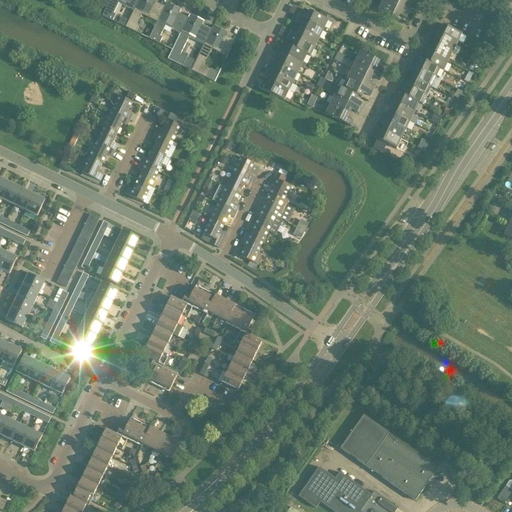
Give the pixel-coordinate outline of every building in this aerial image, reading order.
[(139,0),(110,0),(102,16),(113,21),(116,15),(113,14),(119,3),(134,11),(139,0)] [(142,15),(157,22),(165,7),(156,3),(157,0),(139,0),(134,11),(126,28),(136,33),(139,26),(137,26),(142,15)] [(408,14),(379,0),(379,2),(381,3),(378,11),(397,20),(399,15),(405,18),(406,18),(407,14),(408,14)] [(379,0),(408,14),(410,9),(404,6),(406,2),(402,0),(379,0)] [(165,27),(180,34),(188,19),(179,14),(181,10),(167,3),(165,7),(157,22),(149,39),(159,44),(162,38),(160,37),(165,27)] [(325,19),(328,14),(321,10),(318,16),(325,19)] [(298,18),(326,31),(327,29),(324,28),(328,20),(325,19),(318,16),(309,11),(307,16),(300,13),(298,18)] [(189,38),(204,46),(212,30),(202,26),(204,22),(190,15),(188,19),(180,34),(168,60),(182,67),(186,59),(180,56),(189,38)] [(300,30),(319,39),(322,32),(325,33),(326,31),(298,18),(296,22),(302,25),(300,30)] [(432,31),(459,45),(460,43),(458,42),(461,34),(442,25),(440,30),(434,27),(432,31)] [(212,50),(227,57),(235,42),(226,37),(227,33),(213,26),(212,30),(204,46),(191,71),(205,78),(210,70),(204,67),(212,50)] [(290,36),(317,49),(318,47),(315,46),(319,39),(300,30),(298,34),(292,31),(290,36)] [(433,43),(452,53),(455,46),(458,47),(459,45),(432,31),(429,36),(435,39),(433,43)] [(291,47),(291,48),(306,55),(310,57),(313,50),(316,51),(317,49),(290,36),(288,40),(294,43),(291,47)] [(423,49),(451,63),(452,61),(449,60),(452,53),(433,43),(431,48),(425,45),(423,49)] [(486,53),(489,47),(483,45),(480,50),(486,53)] [(277,52),(305,66),(306,64),(303,62),(306,55),(291,48),(291,47),(288,46),(285,50),(279,48),(277,52)] [(425,61),(424,62),(440,69),(443,71),(447,64),(450,65),(451,63),(423,49),(420,54),(427,57),(425,61)] [(279,64),(297,73),(301,67),(304,68),(305,66),(277,52),(275,57),(281,60),(279,64)] [(357,59),(354,58),(353,60),(381,74),(383,69),(377,66),(379,61),(361,52),(357,59)] [(334,62),(340,65),(340,64),(344,56),(338,53),(337,55),(333,62),(334,62)] [(351,71),(370,80),(372,75),(378,78),(381,74),(353,60),(352,62),(355,64),(351,71)] [(410,66),(438,80),(439,77),(436,76),(440,69),(424,62),(425,61),(421,60),(419,65),(413,62),(410,66)] [(268,70),(296,84),(297,82),(294,80),(297,73),(279,64),(277,69),(271,66),(268,70)] [(412,78),(431,87),(434,80),(437,82),(438,80),(410,66),(408,71),(414,73),(412,78)] [(270,82),(289,91),(292,84),(295,86),(296,84),(268,70),(266,75),(272,78),(270,82)] [(344,78),(372,92),(374,87),(368,84),(370,80),(351,71),(348,77),(345,76),(344,78)] [(328,73),(324,80),(332,84),(333,81),(332,75),(328,73)] [(343,88),(342,89),(358,96),(357,96),(361,98),(363,93),(369,96),(372,92),(344,78),(343,80),(346,81),(343,88)] [(401,84),(429,98),(430,95),(428,94),(431,87),(412,78),(410,83),(404,80),(401,84)] [(289,91),(270,82),(268,86),(262,83),(259,89),(287,102),(288,100),(285,98),(289,91)] [(312,91),(314,86),(309,83),(306,89),(312,91)] [(418,104),(422,106),(425,98),(428,100),(429,98),(401,84),(399,89),(405,92),(403,96),(418,104)] [(332,95),(359,108),(362,104),(355,101),(357,96),(358,96),(342,89),(343,88),(339,87),(336,94),(333,93),(332,95)] [(453,97),(454,97),(457,99),(458,99),(462,92),(457,90),(453,97)] [(136,95),(129,92),(127,97),(133,100),(136,95)] [(111,112),(129,121),(132,115),(127,113),(132,103),(113,94),(110,101),(114,107),(111,112)] [(389,101),(417,114),(418,112),(415,111),(418,104),(403,96),(400,94),(397,99),(391,96),(389,101)] [(330,105),(349,114),(351,110),(357,113),(359,108),(332,95),(331,97),(334,98),(330,105)] [(391,113),(409,122),(413,115),(416,117),(417,114),(389,101),(387,105),(393,108),(391,113)] [(349,114),(330,105),(327,112),(324,111),(323,113),(350,127),(353,122),(347,119),(349,114)] [(99,125),(104,127),(117,133),(122,124),(127,126),(129,121),(111,112),(109,117),(102,117),(99,125)] [(443,116),(435,112),(431,121),(439,125),(443,116)] [(380,119),(408,132),(409,130),(406,129),(409,122),(391,113),(389,117),(382,114),(380,119)] [(167,120),(180,126),(183,120),(170,114),(167,120)] [(382,131),(401,140),(404,133),(407,135),(408,132),(380,119),(378,123),(384,126),(382,131)] [(154,133),(172,142),(180,126),(167,120),(162,129),(157,127),(154,133)] [(97,142),(115,151),(117,145),(112,143),(117,133),(104,127),(97,142)] [(396,149),(397,147),(401,140),(382,131),(380,135),(373,132),(371,137),(377,140),(373,148),(382,153),(386,144),(396,149)] [(152,150),(165,157),(172,142),(154,133),(152,139),(156,141),(152,150)] [(115,151),(97,142),(89,157),(102,164),(107,154),(112,157),(115,151)] [(139,163),(158,172),(165,157),(152,150),(147,160),(142,157),(139,163)] [(98,185),(100,182),(103,175),(98,173),(102,164),(89,157),(82,173),(81,177),(98,185)] [(232,173),(251,182),(254,176),(249,174),(253,164),(240,158),(232,173)] [(158,172),(139,163),(137,169),(142,171),(137,181),(150,187),(158,172)] [(230,179),(224,178),(220,186),(225,188),(239,195),(243,185),(248,188),(251,182),(232,173),(230,179)] [(269,195),(288,204),(291,198),(287,192),(290,186),(283,183),(285,177),(277,174),(275,179),(272,178),(269,184),(274,186),(269,195)] [(0,197),(3,199),(10,184),(0,178),(0,197)] [(168,180),(165,185),(172,189),(173,187),(175,183),(168,180)] [(155,189),(150,187),(137,181),(132,190),(127,188),(125,194),(143,203),(146,197),(151,199),(155,189)] [(10,184),(3,199),(14,205),(22,189),(10,184)] [(218,203),(236,212),(239,207),(234,204),(239,195),(225,188),(218,203)] [(22,189),(14,205),(26,210),(33,195),(22,189)] [(33,195),(26,210),(37,216),(45,200),(33,195)] [(287,212),(284,211),(288,204),(269,195),(265,205),(260,203),(257,208),(275,217),(277,212),(285,216),(287,212)] [(210,218),(224,225),(228,216),(233,218),(236,212),(218,203),(210,218)] [(254,226),(268,232),(275,217),(257,208),(254,214),(259,216),(254,226)] [(193,211),(188,221),(195,224),(200,214),(193,211)] [(88,220),(97,224),(99,219),(90,215),(88,220)] [(219,248),(221,243),(224,237),(219,235),(224,225),(210,218),(203,234),(204,234),(202,239),(208,243),(219,248)] [(85,225),(94,230),(97,224),(88,220),(85,225)] [(302,221),(299,228),(304,231),(308,224),(302,221)] [(16,231),(19,225),(11,222),(8,228),(16,231)] [(83,230),(92,235),(94,230),(85,225),(83,230)] [(98,233),(104,236),(107,228),(101,226),(98,233)] [(242,238),(261,247),(268,232),(254,226),(250,235),(245,233),(242,238)] [(22,228),(19,233),(27,237),(30,232),(22,228)] [(300,239),(304,231),(299,228),(295,236),(300,239)] [(3,229),(0,234),(8,239),(10,233),(3,229)] [(80,236),(89,240),(92,235),(83,230),(80,236)] [(117,243),(133,250),(139,238),(123,231),(117,243)] [(14,235),(11,240),(19,244),(22,238),(14,235)] [(78,241),(87,245),(89,240),(80,236),(78,241)] [(92,244),(98,247),(102,240),(96,237),(92,244)] [(261,247),(242,238),(240,244),(244,246),(239,257),(250,262),(258,265),(261,258),(258,252),(261,247)] [(75,246),(84,250),(87,245),(78,241),(75,246)] [(133,250),(117,243),(112,254),(128,262),(133,250)] [(72,251),(82,256),(84,250),(75,246),(72,251)] [(87,256),(93,259),(96,251),(90,248),(87,256)] [(70,257),(79,261),(82,256),(72,251),(70,257)] [(6,252),(0,263),(0,269),(9,274),(17,258),(6,252)] [(128,262),(112,254),(106,265),(122,273),(128,262)] [(67,262),(77,266),(79,261),(70,257),(67,262)] [(87,271),(91,263),(85,260),(81,268),(87,271)] [(65,267),(74,271),(77,266),(67,262),(65,267)] [(258,265),(250,262),(248,266),(256,270),(258,265)] [(122,273),(106,265),(101,277),(117,285),(122,273)] [(62,272),(72,277),(74,271),(65,267),(62,272)] [(60,277),(69,282),(72,277),(62,272),(60,277)] [(23,286),(39,294),(44,282),(28,274),(23,286)] [(69,282),(60,277),(57,283),(66,287),(69,282)] [(77,285),(83,288),(87,280),(81,277),(77,285)] [(97,294),(112,302),(118,290),(102,282),(97,294)] [(17,298),(33,305),(39,294),(23,286),(17,298)] [(183,300),(203,310),(207,312),(215,296),(196,286),(191,296),(186,294),(183,300)] [(72,296),(77,299),(81,291),(75,289),(72,296)] [(60,290),(56,297),(65,302),(69,294),(63,291),(60,290)] [(91,306),(107,313),(112,302),(97,294),(91,306)] [(217,317),(225,301),(215,296),(207,312),(217,317)] [(192,308),(181,303),(171,297),(166,308),(182,316),(187,318),(192,308)] [(12,309),(28,317),(33,305),(17,298),(12,309)] [(66,308),(72,310),(76,303),(70,300),(66,308)] [(225,301),(217,317),(227,322),(235,306),(225,301)] [(63,305),(57,303),(53,310),(59,313),(63,305)] [(86,317),(102,325),(107,313),(91,306),(86,317)] [(252,334),(255,328),(250,325),(255,315),(235,306),(227,322),(252,334)] [(182,316),(166,308),(161,317),(177,325),(182,316)] [(28,317),(12,309),(6,321),(22,329),(28,317)] [(61,319),(66,322),(70,314),(64,311),(61,319)] [(57,317),(52,314),(48,322),(54,325),(57,317)] [(102,325),(86,317),(80,328),(96,336),(102,325)] [(156,327),(172,335),(177,325),(161,317),(156,327)] [(55,330),(61,333),(65,326),(59,323),(55,330)] [(52,329),(46,326),(42,333),(48,336),(52,329)] [(172,335),(156,327),(152,336),(168,344),(172,335)] [(96,336),(80,328),(75,340),(91,347),(96,336)] [(240,345),(256,353),(262,342),(240,332),(235,342),(240,345)] [(55,345),(59,337),(53,334),(49,342),(55,345)] [(152,336),(149,341),(147,345),(163,353),(168,344),(152,336)] [(0,360),(2,362),(10,346),(0,340),(0,360)] [(91,347),(75,340),(69,351),(85,359),(91,347)] [(142,356),(152,361),(163,367),(168,356),(163,353),(147,345),(142,356)] [(256,353),(240,345),(236,354),(252,362),(256,353)] [(10,346),(2,362),(14,367),(22,351),(10,346)] [(252,362),(236,354),(231,364),(247,372),(252,362)] [(27,378),(35,362),(23,357),(16,373),(27,378)] [(35,362),(27,378),(39,384),(47,368),(35,362)] [(169,393),(177,376),(151,364),(148,370),(153,372),(148,383),(169,393)] [(247,372),(231,364),(226,374),(242,381),(247,372)] [(47,368),(39,384),(50,389),(58,374),(47,368)] [(58,374),(50,389),(62,395),(70,379),(58,374)] [(237,391),(242,383),(242,381),(226,374),(221,383),(237,391)] [(18,398),(21,392),(13,389),(10,394),(18,398)] [(29,403),(32,398),(24,394),(22,400),(29,403)] [(5,396),(2,402),(10,405),(13,399),(5,396)] [(41,409),(44,403),(36,400),(33,405),(41,409)] [(17,401),(14,407),(21,411),(24,405),(17,401)] [(53,415),(56,409),(48,405),(45,411),(53,415)] [(28,407),(25,413),(33,416),(36,411),(28,407)] [(39,413),(37,418),(44,422),(47,416),(39,413)] [(416,501),(439,468),(364,416),(341,449),(416,501)] [(121,426),(120,428),(118,432),(142,444),(150,428),(130,419),(125,429),(121,426)] [(8,420),(0,435),(11,441),(19,425),(8,420)] [(19,425),(11,441),(23,446),(31,431),(19,425)] [(152,449),(160,433),(150,428),(142,444),(152,449)] [(127,440),(106,430),(100,440),(117,448),(122,451),(127,440)] [(31,431),(23,446),(34,452),(42,436),(31,431)] [(162,454),(170,438),(160,433),(152,449),(162,454)] [(170,438),(162,454),(172,459),(180,443),(170,438)] [(117,448),(100,440),(96,450),(112,458),(117,448)] [(112,458),(96,450),(91,459),(107,467),(112,458)] [(107,467),(91,459),(86,469),(102,477),(107,467)] [(134,473),(138,472),(134,460),(130,461),(134,473)] [(144,479),(148,478),(144,465),(140,467),(144,479)] [(316,509),(321,502),(334,511),(396,511),(399,508),(375,491),(372,495),(341,473),(336,479),(319,467),(298,497),(316,509)] [(495,480),(499,474),(489,467),(485,473),(495,480)] [(102,477),(86,469),(82,478),(98,486),(102,477)] [(98,486),(82,478),(77,488),(93,496),(98,486)] [(511,481),(510,481),(498,498),(508,505),(511,499),(511,498),(511,481)] [(128,496),(134,485),(130,483),(124,494),(128,496)] [(72,497),(86,504),(88,505),(89,503),(93,496),(77,488),(73,495),(72,497)] [(82,511),(86,504),(72,497),(70,496),(65,506),(76,511),(82,511)]
